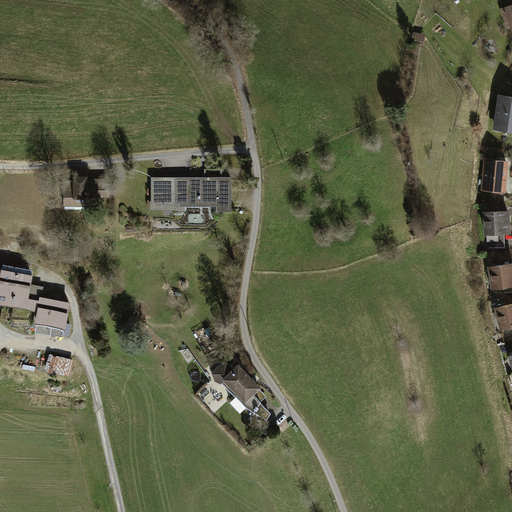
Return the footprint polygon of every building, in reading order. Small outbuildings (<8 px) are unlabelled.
[(511,6),(503,10),(509,27),(511,25),(511,6)] [(502,140),(511,141),(511,96),(501,95),(496,128),(504,129),(502,140)] [(486,160),(484,183),(493,184),(493,193),(503,194),(503,190),(504,190),(506,162),(486,160)] [(74,181),(64,181),(64,205),(65,205),(65,209),(85,209),(85,205),(93,206),(93,195),(102,196),(102,179),(92,179),(92,181),(86,181),(86,177),(74,177),(74,181)] [(231,180),(153,180),(153,206),(175,206),(175,202),(200,202),(200,199),(216,199),(216,211),(231,211),(231,180)] [(485,212),(487,248),(505,247),(504,231),(509,231),(508,211),(485,212)] [(511,263),(491,266),(494,286),(495,286),(496,294),(511,291),(511,263)] [(0,302),(7,304),(7,302),(14,304),(15,301),(26,303),(27,298),(30,283),(31,275),(2,269),(0,278),(0,302)] [(27,298),(40,301),(41,297),(42,297),(44,286),(30,283),(27,298)] [(42,297),(41,297),(40,301),(35,327),(63,332),(69,303),(42,297)] [(511,303),(498,307),(503,327),(505,336),(511,334),(511,303)] [(69,378),(75,360),(50,353),(45,372),(69,378)] [(225,360),(212,372),(215,380),(222,383),(230,391),(231,390),(236,396),(239,393),(244,398),(241,401),(246,407),(254,412),(256,409),(257,409),(258,407),(258,406),(260,402),(252,393),(259,387),(238,365),(234,369),(225,360)]
